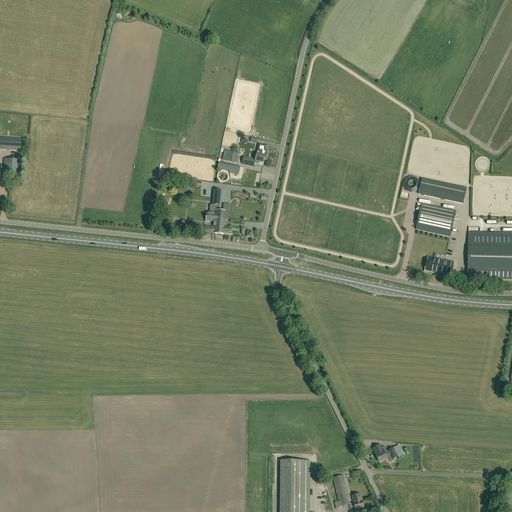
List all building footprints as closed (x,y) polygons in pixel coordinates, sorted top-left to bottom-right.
[(12,126),(15,119),(7,116),(4,122),(12,126)] [(0,149),(21,151),(21,140),(0,138),(0,149)] [(260,155),(267,157),(269,151),(267,150),(268,146),(259,144),(257,152),(261,152),(260,155)] [(237,154),(229,152),(227,161),(235,163),(237,154)] [(267,157),(260,155),(257,154),(256,159),(244,157),(242,164),(254,167),(255,161),(259,162),(259,165),(263,165),(264,163),(265,159),(267,159),(267,157)] [(4,169),(3,174),(19,175),(20,161),(9,160),(9,170),(4,169)] [(221,169),(229,171),(239,173),(240,167),(230,165),(230,166),(222,164),(221,169)] [(418,194),(423,196),(463,204),(466,189),(426,180),(421,179),(418,194)] [(212,205),(215,206),(219,206),(221,206),(223,192),(214,191),(212,205)] [(455,212),(421,204),(416,230),(450,237),(455,212)] [(215,234),(223,235),(223,234),(232,235),(233,228),(224,227),(224,223),(224,221),(225,219),(228,220),(229,212),(225,212),(224,212),(218,211),(219,206),(215,206),(214,211),(214,214),(207,213),(206,222),(214,223),(213,228),(205,227),(205,233),(215,234)] [(511,233),(468,232),(467,279),(511,279),(511,233)] [(450,277),(453,263),(428,258),(425,271),(450,277)] [(388,452),(387,453),(385,447),(382,449),(381,447),(378,448),(378,447),(373,449),(375,453),(376,456),(379,462),(387,458),(387,457),(390,455),(392,460),(399,457),(394,448),(388,451),(388,452)] [(279,511),(309,511),(310,461),(280,461),(279,511)] [(358,502),(354,503),(353,503),(350,504),(343,475),(333,478),(339,501),(335,503),(336,508),(349,505),(350,509),(355,507),(355,510),(364,508),(362,501),(358,502)] [(358,502),(362,501),(360,494),(352,496),(354,503),(358,502)]
